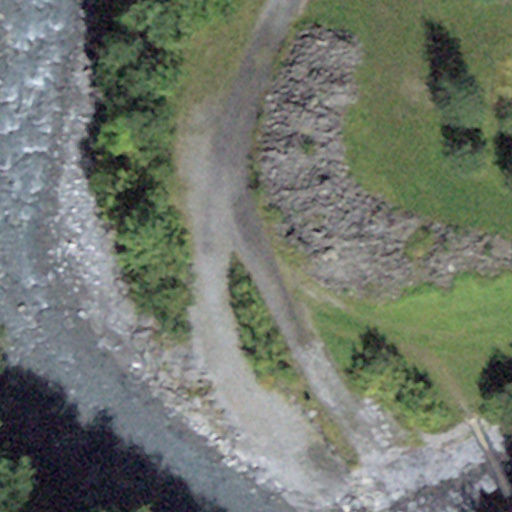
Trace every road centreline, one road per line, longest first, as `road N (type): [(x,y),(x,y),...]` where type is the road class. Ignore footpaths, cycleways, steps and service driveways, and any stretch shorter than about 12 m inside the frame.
road 1 (track): [(399,511),(266,297)]
road 2 (track): [(266,297),(229,169)]
